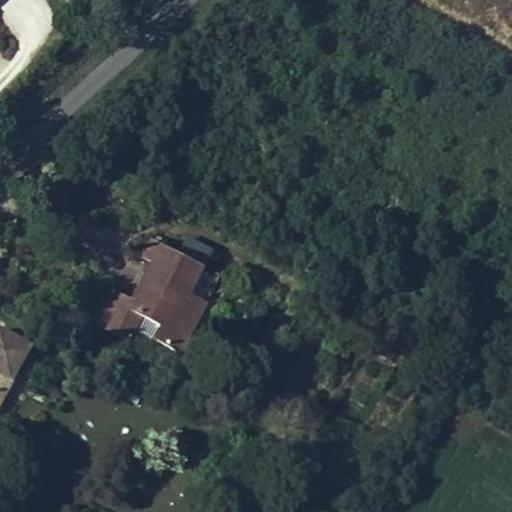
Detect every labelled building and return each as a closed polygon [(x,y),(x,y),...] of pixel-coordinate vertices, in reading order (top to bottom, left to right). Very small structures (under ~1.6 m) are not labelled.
[(103,304),(134,320),(146,296),(170,307),(164,319),(188,331),(206,294),(190,286),(198,270),(212,245),(159,218),(151,234),(160,239),(140,279),(122,271),(103,304)] [(198,270),(190,286),(206,294),(214,279),(198,270)] [(0,330),(0,416),(32,345),(0,330)] [(130,348),(122,360),(153,378),(157,366),(130,348)] [(295,425),(285,442),(305,453),(314,436),(295,425)]
